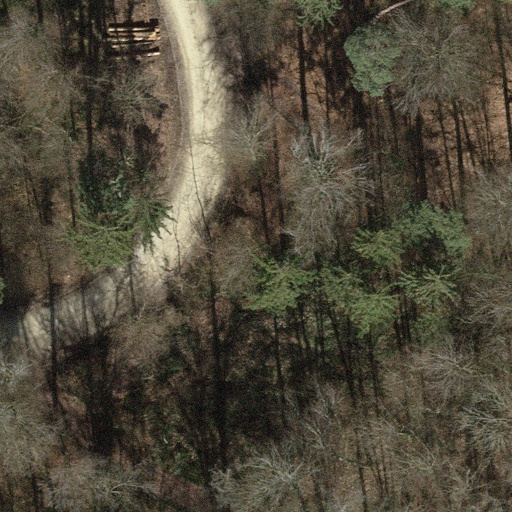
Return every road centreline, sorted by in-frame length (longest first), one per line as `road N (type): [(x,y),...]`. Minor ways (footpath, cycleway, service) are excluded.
road 1 (track): [(0,343),(34,340),(149,274),(213,179),(208,70),(183,0)]
road 2 (track): [(34,340),(75,429),(233,511)]
